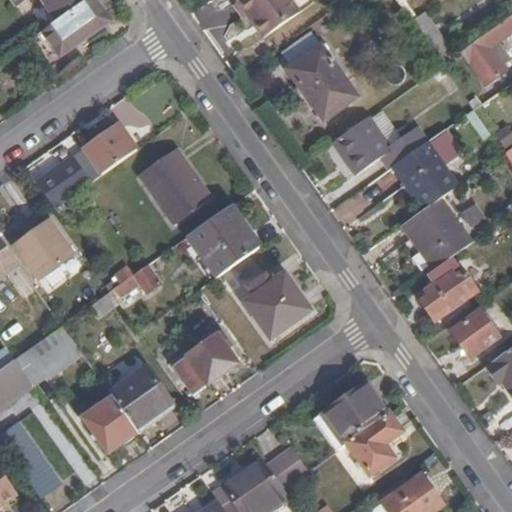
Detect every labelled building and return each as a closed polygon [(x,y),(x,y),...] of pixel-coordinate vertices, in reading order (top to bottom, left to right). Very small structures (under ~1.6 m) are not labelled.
[(39,0),(56,24),(86,2),(84,0),(11,0),(17,7),(27,0),(39,0)] [(108,23),(90,0),(89,0),(86,2),(56,24),(43,33),(59,56),(60,58),(108,23)] [(287,0),(239,0),(239,1),(264,37),(297,15),(287,0)] [(424,12),(410,21),(442,66),(455,57),(424,12)] [(511,16),(485,36),(461,52),(484,85),(506,71),(503,66),(509,62),(498,44),(511,34),(511,16)] [(52,55),(58,57),(59,56),(43,33),(33,41),(43,55),(52,55)] [(308,37),(282,55),(291,67),(316,49),(308,37)] [(291,67),(287,70),(322,121),(357,97),(321,46),(316,49),(291,67)] [(474,110),(467,114),(482,135),(488,130),(474,110)] [(388,147),(368,119),(334,143),(355,175),(380,158),(388,170),(392,167),(424,144),(414,129),(388,147)] [(91,185),(137,152),(135,148),(121,127),(38,184),(57,210),(72,198),(65,187),(84,175),(91,185)] [(448,133),(430,146),(444,167),(463,154),(448,133)] [(147,139),(135,148),(137,152),(150,143),(147,139)] [(427,142),(424,144),(392,167),(407,189),(411,186),(414,190),(413,191),(425,209),(439,200),(458,187),(444,167),(430,146),(427,142)] [(210,201),(177,152),(138,179),(172,228),(210,201)] [(471,245),(439,200),(425,209),(403,226),(434,271),(445,262),(471,245)] [(474,205),(458,215),(469,233),(485,224),(474,205)] [(217,281),(262,249),(232,207),(189,237),(217,281)] [(37,283),(74,255),(51,223),(13,249),(37,283)] [(0,280),(19,266),(0,239),(0,280)] [(453,273),(445,262),(434,271),(417,282),(424,293),(418,297),(436,321),(477,292),(461,268),(453,273)] [(120,286),(109,294),(115,302),(140,285),(146,294),(161,284),(149,266),(135,276),(120,286)] [(128,266),(113,276),(120,286),(135,276),(128,266)] [(272,286),(266,277),(248,290),(254,298),(272,286)] [(309,313),(284,278),(272,286),(254,298),(246,304),(271,341),(309,313)] [(98,319),(117,305),(115,302),(109,294),(89,308),(98,319)] [(478,311),(450,330),(469,358),(497,338),(478,311)] [(30,351),(48,377),(50,379),(82,355),(63,327),(30,351)] [(193,396),(236,365),(218,338),(173,369),(193,396)] [(511,348),(486,367),(499,385),(502,383),(511,396),(511,348)] [(0,371),(14,362),(5,350),(0,353),(0,371)] [(31,387),(32,388),(48,377),(30,351),(14,362),(31,387)] [(0,409),(31,387),(14,362),(0,371),(0,409)] [(110,394),(113,399),(135,430),(174,403),(149,369),(110,394)] [(347,448),(388,418),(364,384),(321,416),(321,417),(344,450),(347,448)] [(108,456),(139,435),(135,430),(113,399),(83,420),(108,456)] [(135,430),(139,435),(177,408),(174,403),(135,430)] [(310,424),(334,457),(344,450),(321,417),(310,424)] [(402,434),(389,417),(388,418),(347,448),(369,479),(394,462),(384,447),(402,434)] [(0,440),(0,443),(38,498),(58,484),(17,428),(0,440)] [(292,449),(266,468),(273,477),(284,493),(310,474),(292,449)] [(259,464),(214,496),(218,501),(226,511),(270,511),(289,499),(284,493),(273,477),(270,479),(259,464)] [(0,505),(0,502),(14,492),(0,471),(0,507),(1,507),(0,505)] [(436,511),(443,507),(422,477),(383,505),(387,511),(436,511)] [(0,505),(1,507),(17,496),(14,492),(0,502),(0,505)] [(226,511),(218,501),(202,511),(226,511)]
